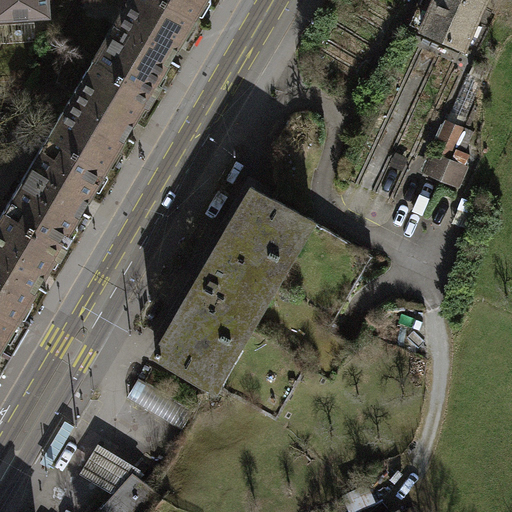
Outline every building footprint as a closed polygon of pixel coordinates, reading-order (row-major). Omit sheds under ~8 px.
[(0,0),(0,15),(48,13),(47,0),(0,0)] [(196,14),(171,0),(128,0),(95,57),(156,93),(163,81),(158,78),(196,14)] [(171,0),(196,14),(204,0),(171,0)] [(420,0),(410,24),(466,48),(486,0),(420,0)] [(50,132),(107,165),(144,102),(149,104),(156,93),(95,57),(50,132)] [(466,167),(449,160),(484,80),(467,73),(432,154),(439,157),(432,173),(458,185),(466,167)] [(107,165),(50,132),(6,207),(67,244),(74,232),(69,229),(107,165)] [(252,184),(282,202),(285,197),(245,174),(144,345),(196,375),(197,372),(155,348),(252,184)] [(277,419),(308,366),(329,329),(373,255),(282,202),(252,184),(155,348),(197,372),(196,375),(207,382),(208,379),(277,419)] [(0,216),(0,305),(18,316),(56,252),(60,255),(67,244),(6,207),(0,216)] [(18,316),(0,305),(0,376),(31,323),(18,316)] [(355,344),(329,329),(308,366),(333,381),(355,344)] [(139,377),(127,397),(183,429),(194,409),(139,377)] [(80,472),(114,493),(133,471),(137,474),(141,468),(98,442),(80,472)] [(137,474),(133,471),(114,493),(96,511),(150,511),(163,497),(137,474)]
